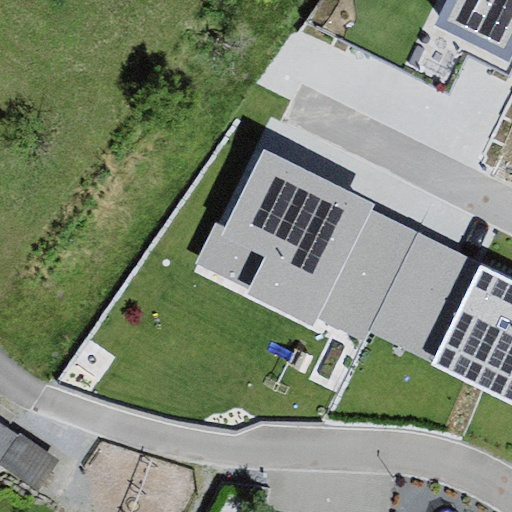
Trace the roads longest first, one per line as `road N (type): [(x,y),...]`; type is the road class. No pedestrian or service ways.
road 1 (unclassified): [(511,492),(421,455),(204,446),(46,401)]
road 2 (unclassified): [(300,107),(511,214)]
